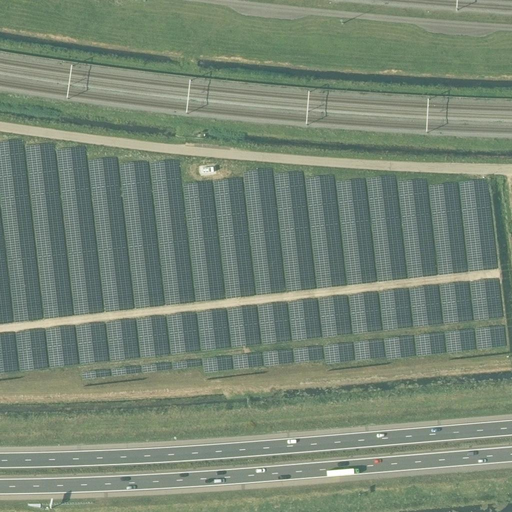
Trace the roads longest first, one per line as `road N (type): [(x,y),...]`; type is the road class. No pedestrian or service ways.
road 1 (unclassified): [(511,171),(303,161),(0,126)]
road 2 (motorway): [(0,487),(511,454)]
road 3 (motorway): [(511,429),(223,452),(0,457)]
